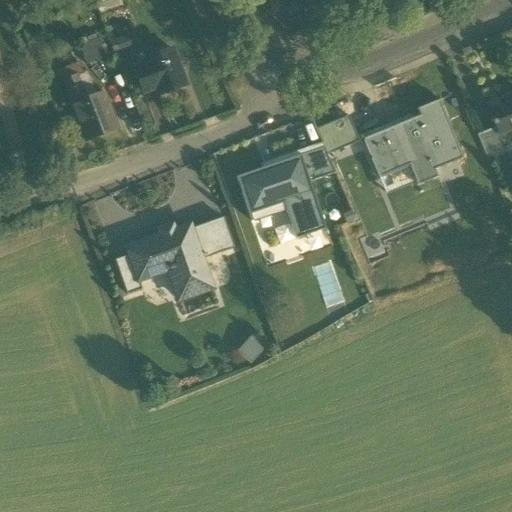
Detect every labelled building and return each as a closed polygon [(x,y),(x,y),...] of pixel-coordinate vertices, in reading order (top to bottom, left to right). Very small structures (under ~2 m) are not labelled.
[(79,47),(87,66),(106,58),(98,39),(79,47)] [(145,60),(147,65),(134,70),(143,94),(156,89),(159,96),(186,86),(172,50),(145,60)] [(63,82),(72,106),(87,100),(78,77),(83,75),(79,64),(65,70),(69,79),(63,82)] [(72,106),(86,142),(118,129),(104,94),(87,100),(72,106)] [(452,95),(439,101),(448,123),(461,118),(452,95)] [(435,170),(463,159),(448,123),(439,101),(417,110),(420,116),(363,140),(379,178),(409,166),(416,182),(417,186),(438,178),(435,170)] [(496,127),(499,135),(511,129),(511,102),(489,112),(496,127)] [(349,116),(316,130),(323,148),(327,156),(359,142),(349,116)] [(478,134),(487,154),(504,147),(499,135),(496,127),(478,134)] [(323,148),(300,156),(310,183),(335,174),(327,156),(323,148)] [(236,178),(249,216),(283,204),(313,194),(310,183),(300,156),(236,178)] [(379,178),(386,195),(416,182),(409,166),(379,178)] [(313,194),(283,204),(295,240),(326,230),(313,194)] [(503,207),(506,213),(511,210),(511,205),(511,203),(503,207)] [(190,230),(201,260),(233,249),(223,219),(190,230)] [(163,236),(127,249),(129,256),(138,281),(168,270),(179,300),(198,293),(198,295),(213,290),(208,275),(206,275),(201,260),(190,230),(189,227),(172,233),(173,235),(164,239),(163,236)] [(138,281),(129,256),(115,261),(127,295),(142,290),(138,281)] [(236,352),(250,365),(268,346),(254,333),(236,352)]
